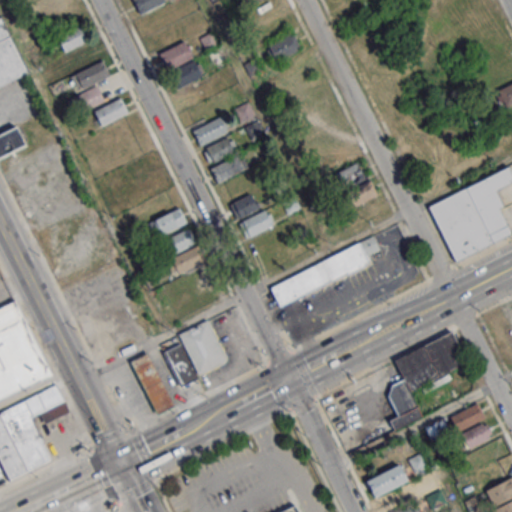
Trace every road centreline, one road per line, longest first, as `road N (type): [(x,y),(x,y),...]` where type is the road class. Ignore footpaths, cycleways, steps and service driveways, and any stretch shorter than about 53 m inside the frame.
road 1 (residential): [(511,410),(306,0)]
road 2 (residential): [(292,380),(100,0)]
road 3 (secondary): [(74,371),(0,222)]
road 4 (residential): [(357,511),(292,380)]
road 5 (primary): [(345,351),(455,297)]
